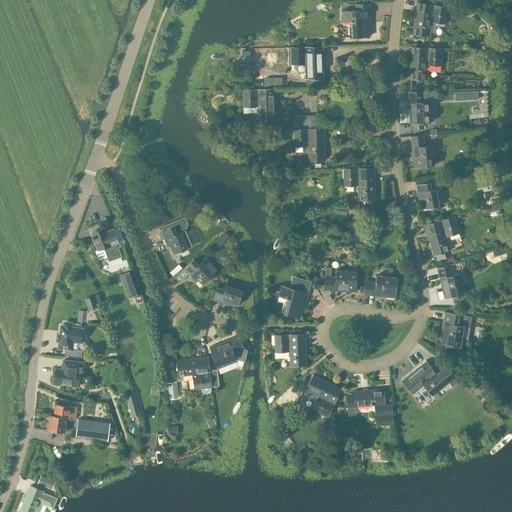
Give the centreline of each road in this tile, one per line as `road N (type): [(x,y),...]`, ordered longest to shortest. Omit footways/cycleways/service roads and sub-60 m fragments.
road 1 (tertiary): [(0,505),(19,461),(36,324),(96,157)]
road 2 (residential): [(420,320),(423,289),(397,174),(391,86),(398,0)]
road 3 (unclassified): [(96,157),(114,170),(159,277),(182,304)]
road 4 (tertiary): [(96,157),(148,0)]
road 5 (unclassified): [(320,328),(324,348),(348,364),(374,364),(407,347),(420,320)]
